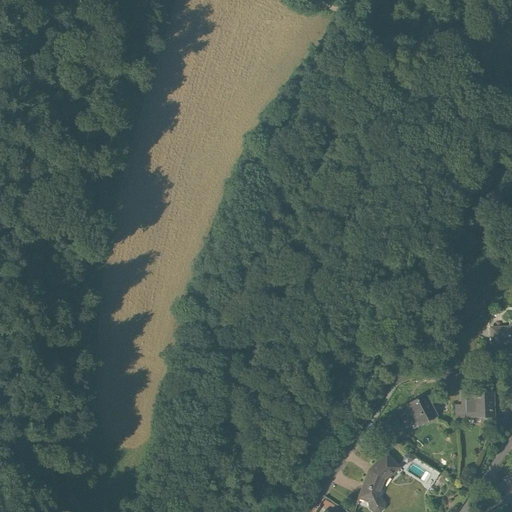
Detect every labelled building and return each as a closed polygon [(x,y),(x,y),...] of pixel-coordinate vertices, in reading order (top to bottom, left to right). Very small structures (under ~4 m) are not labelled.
[(511,345),(511,327),(490,328),(491,345),(511,345)] [(493,392),(461,393),(462,406),(456,406),(456,418),(481,417),(493,416),(493,392)] [(437,416),(425,395),(398,409),(408,427),(423,420),(424,422),(437,416)] [(404,456),(404,461),(408,464),(413,461),(414,456),(409,454),(404,456)] [(398,467),(387,455),(369,470),(359,498),(370,501),(370,508),(374,511),(376,511),(380,511),(384,508),(384,502),(378,497),(385,480),(398,467)] [(511,475),(503,479),(505,485),(511,501),(511,500),(511,475)] [(499,506),(511,501),(505,485),(493,490),(499,506)]
